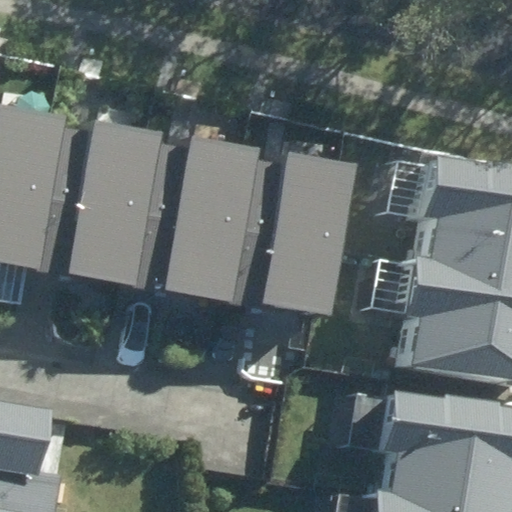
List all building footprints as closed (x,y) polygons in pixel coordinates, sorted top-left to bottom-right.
[(65,122),(0,110),(0,259),(39,266),(65,122)] [(158,133),(83,121),(58,271),(132,284),(158,133)] [(256,150),(179,138),(154,289),(231,302),(256,150)] [(334,147),(292,140),(289,154),(277,152),(252,305),(265,307),(259,341),(300,348),(306,314),(323,317),(348,164),(331,161),(334,147)] [(511,166),(379,147),(370,207),(418,214),(410,269),(362,262),(352,332),(396,338),(392,365),(511,381),(511,166)] [(511,511),(511,407),(329,378),(318,445),(368,453),(361,497),(311,489),(307,511),(511,511)] [(54,511),(66,412),(35,409),(0,404),(0,511),(54,511)]
